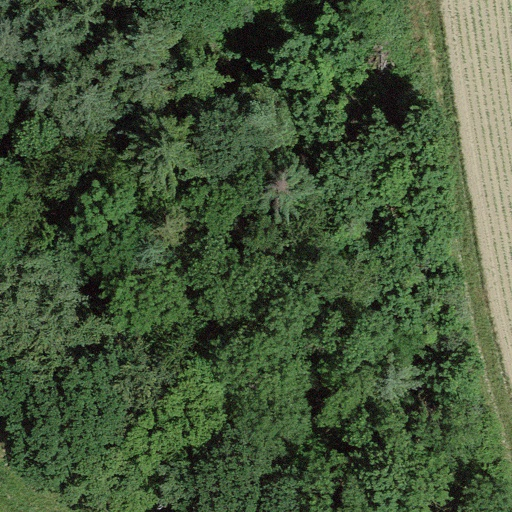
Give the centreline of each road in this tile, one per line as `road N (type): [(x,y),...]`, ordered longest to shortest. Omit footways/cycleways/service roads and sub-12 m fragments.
road 1 (track): [(0,133),(395,495)]
road 2 (track): [(350,0),(400,511)]
